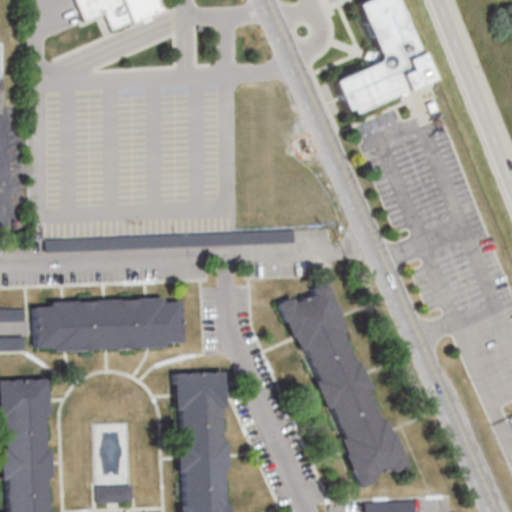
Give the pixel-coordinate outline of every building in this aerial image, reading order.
[(71,0),(154,0),(159,11),(126,25),(125,23),(107,31),(99,13),(81,21),(71,0)] [(352,6),(364,0),(390,0),(427,81),(350,115),(348,111),(343,113),(329,83),(372,64),(375,57),(352,6)] [(272,304),(288,340),(290,339),(296,355),(301,353),(314,382),(310,384),(322,412),(327,410),(340,439),(336,441),(356,488),(368,483),(366,478),(388,469),(390,475),(404,469),(390,436),(388,437),(381,421),(377,423),(364,393),(369,391),(357,364),(351,367),(337,335),(344,332),(322,283),(309,289),(311,295),(291,304),(288,297),(272,304)] [(46,303),(159,298),(159,302),(176,301),(178,343),(161,343),(161,349),(49,354),(49,349),(31,350),(29,308),(46,307),(46,303)] [(21,309),(0,308),(0,321),(21,321),(21,309)] [(0,350),(21,350),(21,337),(0,336),(0,350)] [(169,375),(218,373),(220,410),(216,410),(217,442),(222,441),(223,472),(218,472),(220,505),(224,505),(224,511),(174,511),(174,506),(179,506),(177,474),(173,474),(172,443),(177,443),(175,411),(171,411),(169,375)] [(0,381),(41,380),(42,416),(38,417),(39,448),(44,448),(45,479),(40,479),(42,511),(46,511),(0,511),(0,381)] [(93,502),(129,502),(129,485),(93,485),(93,502)] [(413,511),(413,501),(363,501),(362,511),(413,511)]
